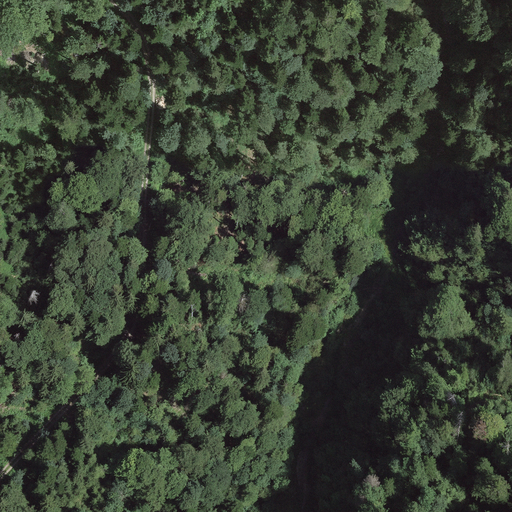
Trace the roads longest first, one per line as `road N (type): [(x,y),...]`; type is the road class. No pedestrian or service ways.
road 1 (track): [(112,0),(151,60),(137,317),(122,345),(0,477)]
road 2 (track): [(431,0),(442,63),(424,134),(402,172)]
road 3 (track): [(478,511),(460,427),(477,406),(511,405)]
